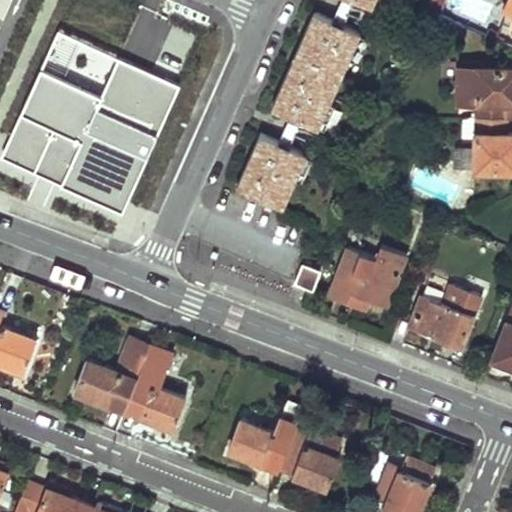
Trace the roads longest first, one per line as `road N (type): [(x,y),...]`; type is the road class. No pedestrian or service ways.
road 1 (tertiary): [(509,422),(148,283)]
road 2 (residential): [(148,283),(265,19)]
road 3 (residential): [(0,410),(262,511)]
road 4 (tertiary): [(148,283),(0,226)]
